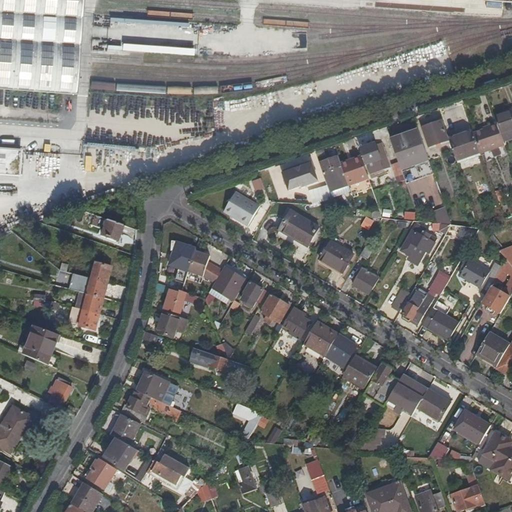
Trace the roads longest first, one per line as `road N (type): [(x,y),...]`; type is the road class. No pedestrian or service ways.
road 1 (residential): [(159,200),(511,408)]
road 2 (residential): [(159,200),(198,178),(511,73)]
road 3 (residential): [(159,200),(132,333),(36,511)]
